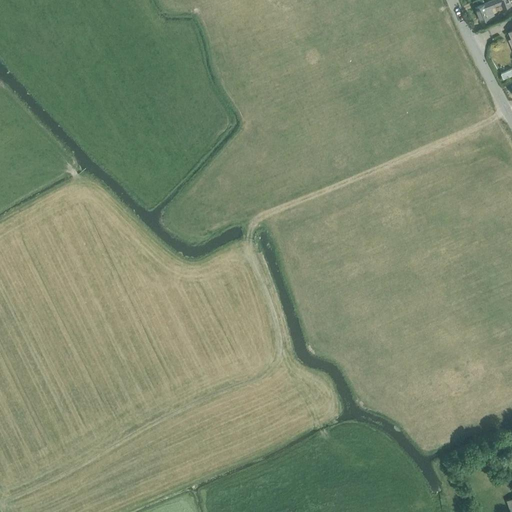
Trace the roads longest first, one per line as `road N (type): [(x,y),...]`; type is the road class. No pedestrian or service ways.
road 1 (track): [(281,349),(246,245),(253,223),(507,116)]
road 2 (track): [(8,511),(11,502),(261,377),(281,349)]
road 3 (unclassified): [(511,125),(453,0)]
